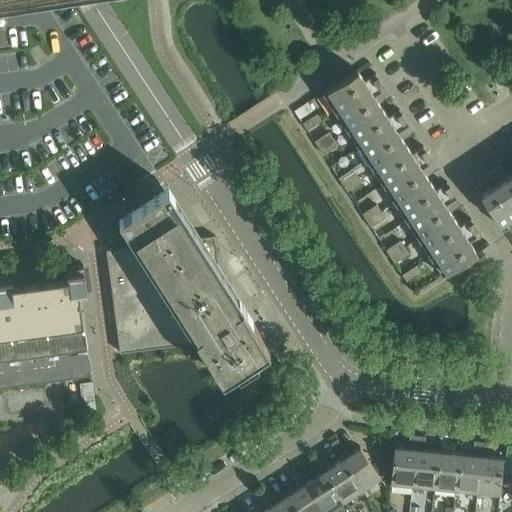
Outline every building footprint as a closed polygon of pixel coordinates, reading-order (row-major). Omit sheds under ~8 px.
[(322,93),(334,112),(381,81),(375,73),(360,83),(353,73),(322,93)] [(381,81),(334,112),(346,130),(377,109),(371,99),(386,89),(381,81)] [(294,110),(300,119),(312,111),(307,102),(294,110)] [(377,109),(346,130),(358,148),(404,117),(399,109),(384,119),(377,109)] [(317,114),(303,123),(307,130),(321,120),(317,114)] [(404,117),(358,148),(370,166),(401,146),(394,135),(410,125),(404,117)] [(315,141),(319,148),(333,138),(329,132),(315,141)] [(333,138),(319,148),(323,154),(337,145),(333,138)] [(401,146),(370,166),(382,184),(428,154),(423,146),(408,156),(401,146)] [(428,154),(382,184),(394,202),(425,182),(419,172),(434,162),(428,154)] [(499,165),(491,170),(511,201),(511,178),(509,180),(499,165)] [(339,178),(343,184),(357,175),(353,168),(339,178)] [(511,222),(511,201),(491,170),(483,176),(493,191),(483,198),(503,229),(511,222)] [(357,175),(343,184),(347,191),(361,182),(357,175)] [(425,182),(394,202),(406,220),(452,190),(447,182),(432,192),(425,182)] [(106,250),(106,253),(120,352),(197,342),(203,350),(204,349),(223,378),(258,355),(269,348),(251,320),(252,319),(218,265),(214,235),(200,237),(168,187),(118,218),(136,246),(106,250)] [(452,190),(406,220),(418,238),(449,218),(442,208),(457,198),(452,190)] [(362,214),(367,220),(381,211),(376,204),(362,214)] [(381,211),(367,220),(371,227),(385,218),(381,211)] [(449,218),(418,238),(430,257),(476,226),(470,218),(455,228),(449,218)] [(476,226),(430,257),(442,275),(473,255),(466,244),(481,234),(476,226)] [(386,250),(390,256),(404,247),(400,241),(386,250)] [(404,247),(390,256),(395,263),(409,254),(404,247)] [(0,386),(4,386),(8,381),(13,385),(40,381),(44,376),(49,380),(62,378),(85,375),(88,371),(89,371),(89,370),(88,359),(87,358),(82,354),(60,357),(59,353),(87,350),(79,292),(86,291),(83,265),(0,276),(0,386)] [(416,265),(402,274),(406,281),(420,272),(416,265)] [(94,392),(92,380),(90,381),(80,382),(84,416),(97,414),(94,392)] [(390,482),(413,485),(417,436),(409,435),(408,448),(394,447),(390,482)] [(417,436),(413,485),(434,487),(437,451),(424,450),(425,436),(417,436)] [(338,454),(344,450),(337,439),(330,443),(338,454)] [(459,453),(455,489),(477,491),(482,442),(474,441),(473,454),(459,453)] [(482,442),(477,491),(499,493),(503,457),(488,456),(490,443),(482,442)] [(360,447),(341,459),(361,489),(379,477),(360,447)] [(437,451),(434,487),(455,489),(459,453),(437,451)] [(341,459),(323,471),(343,501),(361,489),(341,459)] [(323,471),(305,483),(323,511),(326,511),(343,501),(323,471)] [(298,487),(287,495),(298,511),(323,511),(305,483),(298,472),(291,476),(298,487)] [(268,491),(261,496),(272,511),(298,511),(287,495),(275,502),(268,491)] [(262,511),(260,511),(272,511),(261,496),(255,500),(262,511)]
